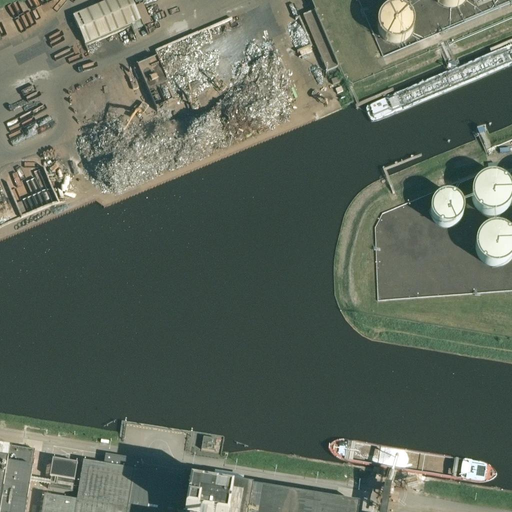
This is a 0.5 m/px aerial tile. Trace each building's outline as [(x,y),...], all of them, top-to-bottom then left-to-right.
[(131,0),(113,0),(73,17),(85,45),(140,21),(131,0)] [(433,0),(435,3),(441,7),(447,8),(453,8),(458,5),(463,0),(433,0)] [(375,27),(377,33),(381,38),(386,42),(392,43),(398,43),(404,40),(408,36),(411,30),(411,24),(410,18),(406,13),(401,9),(395,8),(388,8),(383,11),(379,15),(376,21),(375,27)] [(338,68),(314,12),(303,17),(327,72),(338,68)] [(467,200),(469,207),(474,213),(479,217),(486,219),(493,218),(500,215),(505,210),(508,204),(509,197),(508,190),(504,184),(498,179),(491,177),(483,178),(477,181),(471,186),(468,192),(467,200)] [(427,215),(429,221),(432,226),(437,229),(443,230),(449,230),(454,228),(458,224),(461,218),(462,212),(460,207),(457,202),(452,198),(447,196),(441,197),(435,199),(431,203),(428,209),(427,215)] [(473,250),(475,257),(479,263),(484,267),(491,269),(498,269),(505,266),(510,261),(511,257),(511,239),(509,234),(503,230),(496,228),(488,228),(482,231),(476,236),(473,243),(473,250)] [(214,452),(216,440),(203,438),(201,450),(214,452)] [(0,511),(25,511),(29,493),(29,492),(29,491),(33,469),(33,468),(32,468),(35,451),(0,445),(0,511)] [(77,465),(52,461),(50,479),(74,483),(77,465)] [(214,474),(212,482),(183,477),(183,479),(84,463),(77,502),(45,496),(42,511),(357,511),(358,506),(241,487),(243,479),(214,474)]
